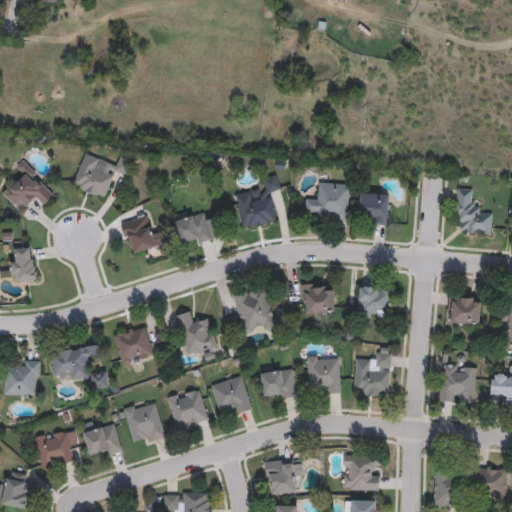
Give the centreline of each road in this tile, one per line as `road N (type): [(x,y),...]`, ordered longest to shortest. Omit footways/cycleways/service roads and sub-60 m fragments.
road 1 (residential): [(0,325),(98,309),(290,250),(511,264)]
road 2 (residential): [(72,511),(107,488),(291,426),(511,436)]
road 3 (residential): [(411,511),(433,170)]
